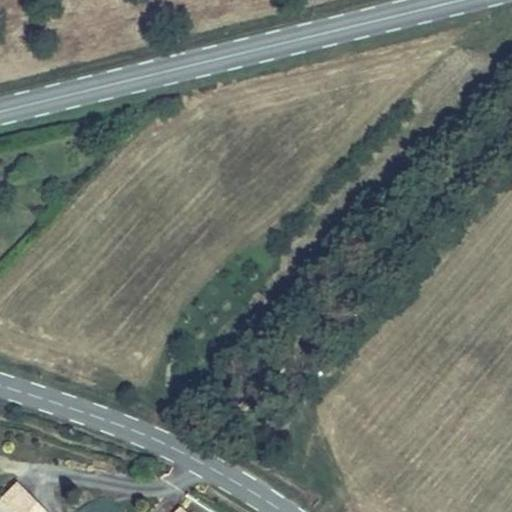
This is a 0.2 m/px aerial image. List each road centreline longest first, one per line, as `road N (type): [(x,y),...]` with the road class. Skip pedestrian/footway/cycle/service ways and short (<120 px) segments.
road 1 (secondary): [(0,111),(457,0)]
road 2 (tertiary): [(280,511),(170,445),(0,385)]
